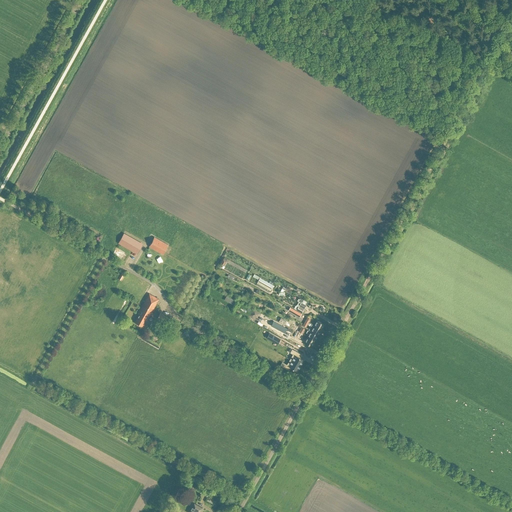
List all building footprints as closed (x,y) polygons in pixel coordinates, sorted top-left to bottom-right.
[(124,233),(118,243),(137,254),(143,244),(124,233)] [(149,246),(163,254),(168,245),(154,237),(149,246)] [(223,268),(228,259),(224,257),(220,264),(223,265),(222,267),(223,268)] [(244,275),(248,269),(233,260),(231,263),(236,266),(234,269),(236,270),(234,273),(238,275),(238,274),(241,276),(242,274),(244,275)] [(258,281),(257,283),(270,291),(273,285),(272,284),(269,283),(254,274),(253,277),(258,280),(258,281)] [(149,294),(144,303),(138,313),(139,314),(135,322),(142,326),(146,319),(147,320),(159,299),(149,294)] [(228,294),(225,299),(234,303),(236,299),(228,294)] [(293,308),(301,313),(306,305),(308,307),(310,304),(300,298),(300,299),(298,298),(297,300),(298,301),(297,304),(294,306),(293,308)] [(293,309),(291,312),(300,317),(301,314),(293,309)] [(172,319),(160,312),(157,318),(169,325),(172,319)] [(281,317),(279,320),(278,322),(294,330),(296,326),(288,322),(287,325),(285,323),(286,320),(281,317)] [(268,323),(281,330),(283,325),(270,318),(268,323)] [(314,325),(321,329),(324,324),(317,320),(314,325)] [(321,329),(314,325),(311,324),(308,329),(318,335),(321,329)] [(308,336),(315,340),(318,335),(308,329),(306,333),(309,334),(308,336)] [(269,333),(266,338),(277,344),(280,339),(269,333)] [(315,340),(308,336),(306,339),(304,339),(303,341),(311,346),(315,340)] [(293,354),(290,359),(300,365),(303,360),(298,356),(299,353),(292,349),(290,352),(293,354)] [(300,365),(290,359),(287,364),(282,362),(280,365),(289,370),(291,367),(297,371),(300,365)] [(200,493),(206,496),(209,491),(203,488),(200,493)] [(199,511),(202,507),(194,503),(188,511),(199,511)]
